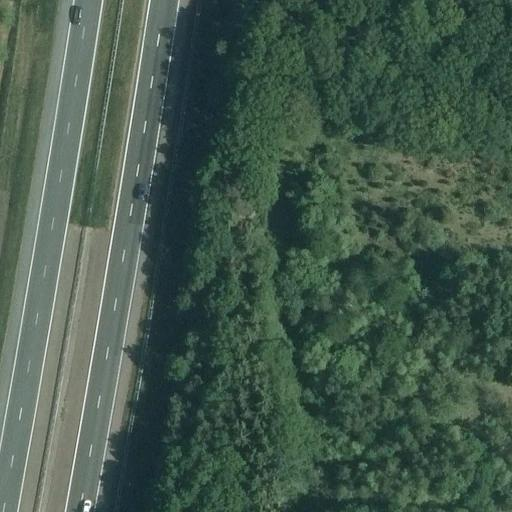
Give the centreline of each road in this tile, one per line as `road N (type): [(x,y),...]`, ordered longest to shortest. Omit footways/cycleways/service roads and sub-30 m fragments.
road 1 (motorway): [(87,0),(2,511)]
road 2 (motorway): [(79,511),(162,0)]
